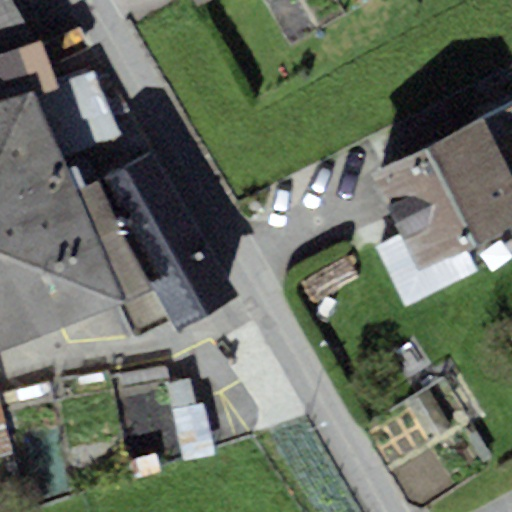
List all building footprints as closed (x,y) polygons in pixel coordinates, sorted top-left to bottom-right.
[(58,70),(42,27),(0,43),(0,80),(35,68),(39,78),(58,70)] [(95,64),(43,86),(69,148),(121,126),(95,64)] [(0,207),(81,177),(79,171),(69,148),(43,86),(39,78),(35,68),(0,80),(0,207)] [(407,224),(421,250),(463,229),(511,204),(511,150),(490,107),(484,96),(371,152),(407,224)] [(511,96),(490,107),(511,150),(511,96)] [(240,278),(151,137),(79,171),(81,177),(127,282),(157,272),(180,316),(240,278)] [(0,331),(127,282),(81,177),(0,207),(0,331)] [(378,238),(409,300),(481,264),(463,229),(421,250),(407,224),(378,238)]
